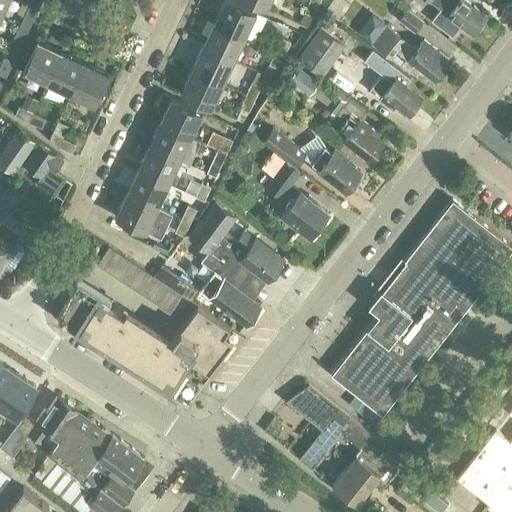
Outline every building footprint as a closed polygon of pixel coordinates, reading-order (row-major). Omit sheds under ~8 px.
[(10,0),(0,0),(0,18),(2,19),(10,0)] [(33,0),(31,4),(40,8),(44,0),(33,0)] [(228,0),(225,0),(214,23),(246,38),(257,14),(228,0)] [(272,0),(246,0),(268,10),(272,0)] [(320,4),(311,0),(305,14),(314,18),(320,4)] [(454,33),(460,25),(472,34),(486,16),(465,0),(428,0),(449,15),(443,24),(443,28),(451,34),(454,33)] [(40,8),(31,4),(25,17),(34,21),(40,8)] [(407,10),(399,20),(415,32),(423,22),(407,10)] [(246,38),(214,23),(203,47),(235,62),(246,38)] [(387,25),(373,44),(392,59),(397,52),(434,81),(450,60),(424,40),(417,49),(387,25)] [(324,76),(346,45),(321,27),(299,58),(324,76)] [(18,55),(24,42),(15,38),(9,51),(18,55)] [(282,39),(276,52),(285,56),(291,43),(282,39)] [(48,85),(62,53),(38,41),(23,73),(48,85)] [(203,47),(192,70),(224,85),(235,62),(203,47)] [(12,68),(18,55),(9,51),(3,64),(12,68)] [(279,70),(285,56),(276,52),(270,66),(279,70)] [(72,96),(86,64),(62,53),(48,85),(72,96)] [(86,64),(72,96),(95,107),(110,76),(86,64)] [(287,78),(308,94),(318,82),(297,65),(287,78)] [(224,85),(192,70),(181,94),(212,109),(224,85)] [(395,79),(392,77),(387,73),(372,93),(380,99),(379,100),(393,110),(396,107),(408,116),(422,97),(396,77),(395,79)] [(247,96),(256,100),(262,87),(253,83),(247,96)] [(336,95),(326,107),(336,115),(346,102),(336,95)] [(256,100),(247,96),(241,109),(249,113),(256,100)] [(160,123),(191,138),(203,113),(171,99),(160,123)] [(30,123),(33,114),(20,108),(16,116),(30,123)] [(33,114),(30,123),(43,129),(47,121),(33,114)] [(350,133),(344,141),(370,161),(384,142),(370,131),(372,128),(360,119),(358,122),(350,115),(342,126),(350,133)] [(160,123),(149,146),(181,161),(191,138),(160,123)] [(35,141),(15,127),(0,149),(0,165),(12,174),(35,141)] [(58,149),(72,156),(76,147),(64,141),(67,134),(56,129),(49,142),(58,149)] [(325,147),(320,154),(318,152),(312,158),(274,129),(265,141),(296,166),(303,157),(320,171),(319,172),(346,192),(361,173),(345,161),(348,158),(336,150),(333,154),(325,147)] [(218,150),(227,154),(233,141),(224,137),(218,150)] [(40,144),(25,166),(43,178),(57,156),(40,144)] [(169,185),(181,161),(149,146),(138,170),(169,185)] [(227,154),(218,150),(212,163),(221,168),(227,154)] [(285,163),(267,187),(282,198),(300,174),(285,163)] [(138,170),(127,193),(158,208),(169,185),(138,170)] [(202,184),(196,197),(205,201),(211,188),(202,184)] [(9,192),(0,204),(0,217),(5,221),(20,199),(9,192)] [(158,208),(127,193),(115,218),(162,240),(174,215),(158,208)] [(301,193),(283,216),(311,237),(329,214),(301,193)] [(467,309),(511,251),(511,246),(453,201),(405,262),(407,263),(384,292),(382,291),(369,307),(379,315),(368,329),(356,344),(331,375),(357,395),(383,415),(442,340),(467,309)] [(198,225),(269,279),(284,260),(257,238),(255,240),(245,232),(238,241),(226,231),(236,218),(216,202),(198,225)] [(182,219),(190,223),(197,210),(188,206),(182,219)] [(190,223),(182,219),(175,233),(184,237),(190,223)] [(2,220),(0,223),(0,267),(15,245),(14,245),(22,234),(2,220)] [(246,325),(261,305),(254,299),(269,279),(198,225),(182,246),(200,260),(214,271),(200,290),(202,292),(210,297),(209,298),(246,325)] [(179,247),(164,266),(197,292),(212,272),(179,247)] [(77,278),(75,282),(70,279),(70,280),(61,298),(66,301),(58,318),(187,401),(233,342),(232,341),(239,334),(240,333),(198,306),(198,307),(173,338),(127,309),(124,313),(109,304),(112,299),(78,277),(77,278)] [(3,363),(0,366),(0,403),(19,375),(3,364),(3,363)] [(19,375),(0,403),(0,405),(17,417),(37,387),(19,375)] [(263,430),(312,469),(340,434),(352,419),(309,384),(288,401),(287,400),(286,401),(287,402),(264,430),(263,430)] [(350,404),(376,424),(383,415),(357,395),(350,404)] [(66,463),(95,425),(94,420),(89,420),(78,411),(78,410),(58,396),(47,411),(45,410),(37,422),(38,422),(29,436),(41,444),(50,430),(59,437),(49,451),(66,463)] [(511,440),(510,442),(496,431),(438,504),(448,511),(511,511),(511,410),(509,413),(511,415),(511,440)] [(386,445),(352,419),(340,434),(360,449),(354,456),(355,457),(333,486),(358,505),(359,505),(357,503),(375,480),(384,487),(397,470),(378,454),(386,445)] [(101,429),(95,425),(66,463),(83,476),(93,463),(105,472),(108,469),(113,473),(89,503),(82,498),(87,491),(76,482),(77,481),(57,464),(43,482),(82,511),(115,511),(134,489),(133,488),(151,465),(143,458),(113,434),(113,435),(102,427),(101,429)] [(14,430),(0,447),(0,448),(13,458),(27,440),(14,430)] [(429,451),(438,458),(450,442),(441,435),(429,451)] [(52,511),(48,509),(49,507),(23,487),(10,504),(17,509),(15,511),(11,511),(7,509),(4,511),(52,511)]
